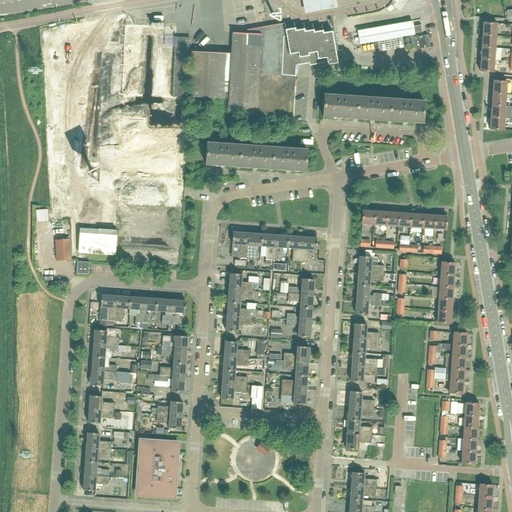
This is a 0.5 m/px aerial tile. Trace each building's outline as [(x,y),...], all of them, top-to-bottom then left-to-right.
[(302,0),(303,6),(304,13),(337,7),(337,5),(336,0),(302,0)] [(421,25),(413,27),(412,22),(358,31),(359,39),(360,44),(414,35),(414,34),(422,32),(422,29),(421,25)] [(497,24),(483,23),(482,35),(496,36),(497,24)] [(284,24),(247,30),(247,34),(232,33),(228,108),(228,113),(255,114),(255,120),(280,121),(280,115),(292,116),(294,77),(295,77),(296,66),(309,63),(309,66),(327,63),(327,65),(337,64),(332,32),(323,33),(323,31),(314,32),(313,30),(305,31),(304,29),(295,31),(295,28),(285,30),(284,24)] [(429,35),(417,37),(419,49),(431,47),(429,35)] [(495,48),(496,36),(482,35),(481,47),(495,48)] [(378,42),(380,52),(399,48),(397,38),(378,42)] [(157,175),(173,177),(177,127),(160,126),(161,108),(168,107),(156,40),(154,40),(155,42),(145,44),(145,43),(142,44),(142,45),(135,46),(134,45),(132,46),(132,47),(122,48),(122,46),(120,47),(121,54),(118,55),(118,57),(84,63),(85,109),(84,109),(85,112),(86,112),(86,114),(86,117),(86,120),(85,120),(85,123),(86,123),(87,168),(98,169),(98,171),(141,174),(157,175)] [(494,60),(495,48),(481,47),(481,59),(494,60)] [(230,54),(203,53),(191,52),(189,98),(206,99),(228,100),(230,54)] [(494,72),(494,60),(481,59),(480,71),(494,72)] [(493,81),(492,93),(506,94),(507,82),(493,81)] [(505,106),(506,94),(492,93),(491,105),(505,106)] [(325,95),(323,116),(337,117),(342,118),(357,119),(358,97),(325,95)] [(391,100),(358,97),(357,119),(370,120),(375,120),(390,121),(391,100)] [(391,100),(390,121),(402,122),(423,123),(425,102),(391,100)] [(505,106),(491,105),(490,117),(505,118),(511,118),(511,107),(505,106)] [(505,118),(490,117),(489,129),(504,131),(505,118)] [(239,167),(241,145),(206,144),(206,165),(220,166),(224,166),(239,167)] [(274,148),(241,145),(239,167),(253,168),(257,168),(272,169),(274,148)] [(274,148),(272,169),(285,170),(291,171),(306,172),(307,150),(274,148)] [(47,209),(36,210),(36,222),(48,221),(47,209)] [(362,224),(374,225),(375,211),(363,210),(362,224)] [(374,225),(386,226),(387,212),(375,211),(374,225)] [(386,226),(398,227),(399,213),(387,212),(386,226)] [(404,227),(410,228),(411,214),(399,213),(398,227),(398,231),(403,231),(404,227)] [(410,228),(422,229),(423,215),(411,214),(410,228)] [(422,229),(434,229),(435,216),(423,215),(422,229)] [(435,216),(434,229),(447,230),(448,217),(435,216)] [(107,249),(116,250),(117,228),(78,227),(78,242),(107,243),(107,249)] [(239,258),(245,258),(247,233),(233,232),(232,244),(240,245),(239,258)] [(256,246),(260,247),(261,234),(247,233),(245,258),(255,259),(256,246)] [(275,235),(261,234),(260,247),(266,247),(265,260),(273,260),(275,235)] [(289,236),(275,235),(273,260),(280,261),(280,252),(278,252),(278,248),(288,249),(289,236)] [(292,262),(301,262),(303,237),(289,236),(288,249),(293,249),(292,262)] [(399,252),(408,252),(409,245),(409,237),(400,236),(399,252)] [(303,237),(301,262),(308,263),(309,250),(316,251),(317,238),(303,237)] [(70,240),(55,241),(57,261),(71,260),(70,240)] [(359,271),(384,273),(384,266),(372,265),(372,257),(360,256),(359,271)] [(89,263),(77,262),(76,274),(88,275),(89,263)] [(441,262),(440,275),(454,276),(455,263),(441,262)] [(358,285),(370,286),(370,281),(383,282),(384,273),(359,271),(358,285)] [(230,274),(229,288),(254,290),(254,283),(258,283),(259,278),(251,277),(251,283),(242,282),(242,274),(230,274)] [(440,275),(439,287),(453,288),(454,276),(440,275)] [(264,277),(262,289),(270,290),(271,278),(264,277)] [(289,292),(313,294),(314,280),(302,279),(301,291),(297,290),(298,288),(289,287),(289,292)] [(288,281),(281,281),(280,293),(287,293),(288,281)] [(370,286),(358,285),(357,300),(381,301),(382,294),(375,294),(375,296),(369,296),(370,286)] [(453,300),(453,288),(439,287),(439,299),(453,300)] [(254,292),(254,290),(229,288),(228,302),(240,303),(241,298),(258,299),(258,292),(254,292)] [(313,294),(289,292),(288,293),(288,302),(300,303),(300,308),(312,309),(313,294)] [(114,321),(115,296),(101,295),(100,307),(108,308),(107,321),(114,321)] [(124,309),(129,310),(129,297),(115,296),(114,321),(123,322),(124,309)] [(142,323),(143,298),(129,297),(129,310),(139,310),(139,314),(136,314),(135,322),(142,323)] [(157,312),(157,299),(143,298),(142,323),(148,323),(149,315),(146,315),(147,311),(157,312)] [(170,325),(171,300),(157,299),(157,312),(165,312),(165,316),(162,316),(162,324),(170,325)] [(453,300),(439,299),(438,311),(452,312),(453,300)] [(170,325),(175,325),(175,317),(173,316),(173,313),(185,314),(186,301),(171,300),(170,325)] [(381,301),(357,300),(356,314),(368,315),(369,303),(374,304),(374,306),(381,307),(381,301)] [(240,309),(240,303),(228,302),(227,317),(252,319),(252,318),(256,318),(257,310),(240,309)] [(287,314),(286,321),(311,323),(312,309),(300,308),(299,317),(295,317),(296,314),(287,314)] [(452,312),(438,311),(437,323),(451,324),(452,312)] [(251,326),(252,319),(227,317),(226,331),(238,332),(239,325),(251,326)] [(310,338),(311,323),(286,321),(286,327),(295,327),(295,325),(299,325),(298,337),(310,338)] [(354,338),(379,340),(379,333),(367,332),(367,325),(355,324),(354,338)] [(93,344),(119,346),(119,338),(106,337),(107,331),(94,330),(93,344)] [(453,333),(453,345),(467,346),(467,334),(453,333)] [(162,349),(186,351),(187,337),(175,336),(174,346),(171,345),(171,343),(162,342),(162,349)] [(378,349),(379,340),(354,338),(353,353),(365,354),(365,348),(378,349)] [(225,341),(224,356),(249,358),(250,351),(237,350),(237,342),(225,341)] [(119,346),(93,344),(93,358),(105,359),(106,349),(109,349),(109,352),(118,352),(118,346),(119,346)] [(442,350),(452,350),(452,357),(466,358),(467,346),(453,345),(443,344),(442,350)] [(284,353),(283,360),(308,362),(309,348),(297,347),(297,354),(284,353)] [(174,353),(173,364),(185,365),(186,351),(162,349),(161,355),(170,356),(170,353),(174,353)] [(381,360),(377,360),(365,359),(365,354),(353,353),(352,367),(377,369),(377,368),(387,368),(388,355),(382,354),(381,360)] [(248,367),(249,358),(224,356),(223,370),(235,371),(236,366),(248,367)] [(452,357),(451,369),(465,370),(466,358),(452,357)] [(105,359),(93,358),(92,372),(117,374),(117,372),(117,366),(108,365),(108,368),(104,368),(105,359)] [(307,376),(308,362),(283,360),(283,369),(296,370),(295,376),(307,376)] [(151,370),(151,362),(141,361),(140,369),(151,370)] [(160,375),(160,377),(184,379),(185,365),(173,364),(173,368),(160,367),(159,375),(160,375)] [(376,376),(377,369),(352,367),(351,381),(363,382),(364,375),(376,376)] [(434,371),(428,370),(427,379),(434,380),(434,379),(444,380),(445,369),(435,368),(434,371)] [(465,370),(451,369),(450,381),(464,382),(465,370)] [(235,376),(235,371),(223,370),(222,384),(247,386),(248,377),(235,376)] [(117,374),(92,372),(91,386),(103,387),(103,380),(116,381),(117,374)] [(282,380),(281,389),(306,391),(307,376),(295,376),(295,381),(282,380)] [(184,379),(160,377),(159,382),(168,382),(168,380),(172,380),(171,392),(183,393),(184,379)] [(464,382),(450,381),(449,393),(463,394),(464,382)] [(246,394),(247,386),(222,384),(221,399),(233,400),(234,393),(246,394)] [(252,386),(251,398),(261,399),(262,387),(252,386)] [(305,405),(306,391),(281,389),(281,396),(294,397),(293,405),(305,405)] [(349,406),(374,408),(374,400),(362,399),(362,392),(350,391),(349,406)] [(156,402),(155,393),(138,395),(139,400),(144,399),(144,404),(156,402)] [(89,410),(114,411),(115,403),(102,402),(102,397),(90,396),(89,410)] [(157,406),(157,414),(182,416),(183,402),(170,402),(170,407),(157,406)] [(465,415),(479,416),(480,404),(466,403),(465,415)] [(373,417),(374,408),(349,406),(348,420),(360,421),(361,416),(373,417)] [(114,411),(89,410),(88,423),(100,424),(101,419),(113,419),(114,411)] [(182,416),(157,414),(156,422),(169,423),(168,429),(181,430),(182,416)] [(464,427),(478,428),(479,416),(465,415),(464,427)] [(360,426),(360,421),(348,420),(347,434),(372,436),(373,427),(360,426)] [(463,439),(477,440),(478,428),(464,427),(463,439)] [(86,447),(111,449),(112,442),(99,441),(100,433),(87,433),(86,447)] [(371,443),(372,436),(347,434),(346,449),(358,450),(359,442),(371,443)] [(462,451),(476,452),(477,440),(463,439),(462,451)] [(140,450),(138,485),(141,485),(141,490),(152,491),(151,495),(169,497),(169,493),(174,493),(177,447),(173,447),(173,443),(155,442),(155,447),(144,446),(144,451),(140,450)] [(271,452),(261,445),(256,451),(267,458),(271,452)] [(111,449),(86,447),(85,462),(98,462),(98,457),(111,458),(111,449)] [(476,452),(462,451),(461,463),(475,464),(476,452)] [(98,462),(85,462),(84,476),(109,478),(109,476),(110,470),(101,470),(101,472),(97,472),(98,462)] [(352,473),(351,487),(376,488),(377,480),(364,479),(364,473),(352,473)] [(109,478),(84,476),(83,490),(96,491),(96,484),(109,485),(109,478)] [(478,496),(492,497),(493,485),(479,484),(478,496)] [(375,496),(376,488),(351,487),(350,500),(362,501),(362,495),(375,496)] [(477,508),(491,509),(492,497),(478,496),(477,508)] [(362,505),(362,501),(350,500),(349,511),(374,511),(375,506),(362,505)]
